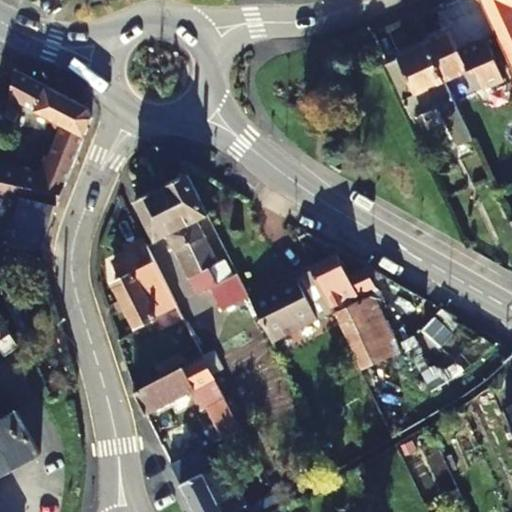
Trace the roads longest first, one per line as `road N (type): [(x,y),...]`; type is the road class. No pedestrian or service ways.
road 1 (residential): [(129,116),(83,210),(71,278),(110,410),(119,511)]
road 2 (tertiary): [(511,313),(374,236),(242,140)]
road 3 (residential): [(204,37),(235,24),(311,20),(378,0)]
